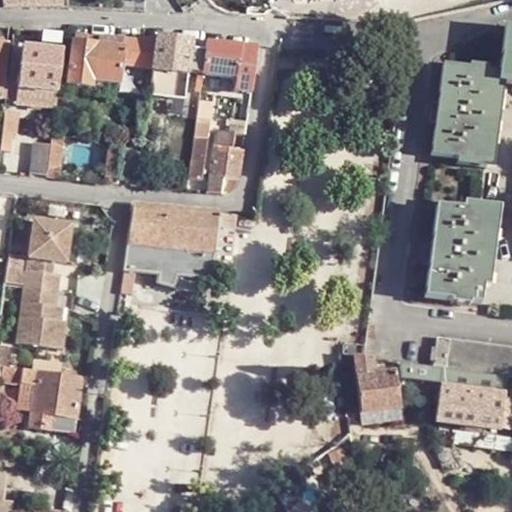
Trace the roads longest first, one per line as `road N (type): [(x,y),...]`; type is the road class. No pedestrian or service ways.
road 1 (residential): [(0,17),(258,35),(247,199),(235,206),(120,194)]
road 2 (residential): [(83,511),(120,194)]
road 3 (residential): [(120,194),(0,181)]
